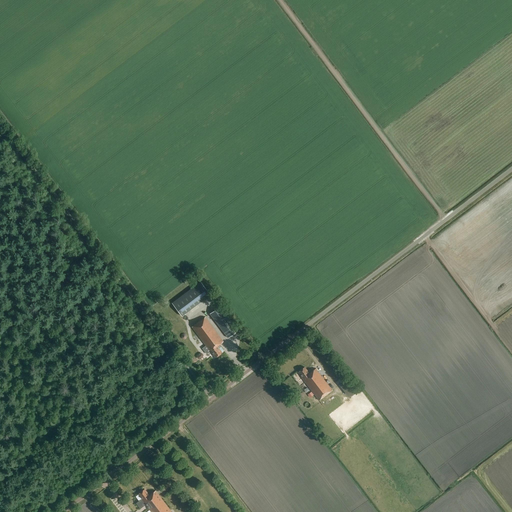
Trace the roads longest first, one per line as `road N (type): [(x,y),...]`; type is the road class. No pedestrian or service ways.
road 1 (unclassified): [(63,511),(511,168)]
road 2 (track): [(0,130),(206,402)]
